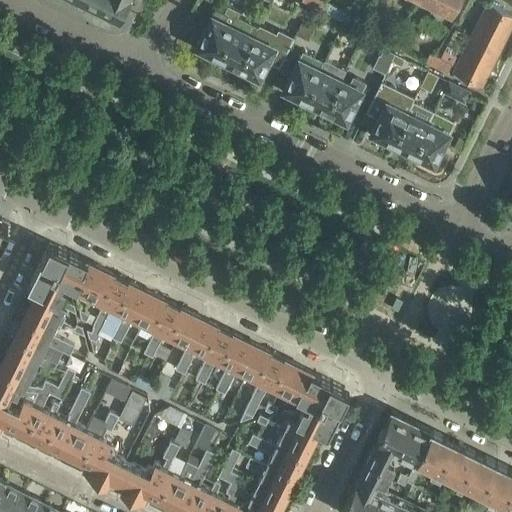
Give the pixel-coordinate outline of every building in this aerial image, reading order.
[(81,0),(120,19),(129,0),(81,0)] [(314,0),(312,6),(322,11),(327,1),(323,0),(314,0)] [(417,0),(418,0),(453,17),(461,0),(417,0)] [(511,12),(489,2),(471,36),(498,50),(511,22),(511,12)] [(293,11),(304,17),(307,9),(296,4),(293,11)] [(196,45),(205,50),(205,53),(212,56),(215,55),(217,56),(233,24),(239,11),(229,6),(226,12),(215,7),(196,45)] [(307,9),(304,17),(296,33),(308,39),(316,23),(314,22),(318,15),(307,9)] [(233,24),(217,56),(218,56),(219,59),(226,63),(228,61),(238,66),(255,31),(257,26),(237,16),(233,24)] [(255,31),(238,66),(239,67),(239,70),(247,73),(249,71),(259,76),(267,60),(279,66),(294,36),(280,29),(278,33),(259,24),(257,26),(255,31)] [(361,36),(350,31),(347,38),(358,43),(361,36)] [(395,47),(399,37),(389,32),(384,41),(395,47)] [(498,50),(471,36),(454,72),(481,85),(498,50)] [(395,47),(405,52),(410,42),(399,37),(395,47)] [(384,47),(380,54),(379,54),(373,67),(384,72),(391,60),(394,52),(384,47)] [(302,50),(283,88),(292,93),(293,96),(300,99),(302,98),(304,99),(320,67),(323,60),(313,55),(302,50)] [(402,65),(405,58),(394,52),(391,60),(402,65)] [(436,67),(441,58),(430,52),(425,62),(436,67)] [(320,67),(304,99),(306,99),(306,102),(313,106),(316,104),(325,109),(345,69),(324,58),(323,60),(320,67)] [(451,63),(441,58),(436,67),(446,72),(451,63)] [(345,69),(325,109),(327,109),(327,113),(334,116),(337,114),(346,119),(365,81),(355,75),(351,83),(341,78),(345,69)] [(437,74),(428,69),(420,85),(429,90),(437,74)] [(380,136),(380,139),(387,142),(390,141),(392,141),(409,107),(414,97),(414,96),(381,79),(367,109),(379,115),(371,131),(380,136)] [(448,79),(443,90),(464,100),(469,90),(448,79)] [(468,106),(476,109),(480,101),(473,97),(468,106)] [(409,107),(392,141),(401,146),(401,149),(408,153),(411,151),(413,152),(428,120),(433,110),(413,99),(409,107)] [(428,120),(413,152),(414,152),(414,156),(421,159),(424,157),(434,162),(453,124),(454,120),(433,110),(428,120)] [(0,242),(5,232),(10,222),(1,217),(2,217),(0,215),(0,242)] [(47,245),(35,269),(54,278),(69,249),(55,242),(47,245)] [(88,259),(69,249),(54,278),(62,282),(64,280),(74,285),(88,259)] [(75,289),(82,292),(80,296),(88,300),(104,267),(88,259),(74,285),(76,286),(75,289)] [(88,300),(89,301),(91,297),(103,303),(107,304),(121,275),(104,267),(88,300)] [(62,282),(54,278),(35,269),(27,285),(59,300),(65,287),(61,285),(62,282)] [(103,303),(93,323),(92,325),(93,326),(91,330),(87,328),(89,336),(95,339),(111,307),(123,313),(138,284),(121,275),(107,304),(103,303)] [(132,316),(141,321),(155,292),(138,284),(123,313),(112,335),(120,339),(132,316)] [(36,289),(30,303),(62,319),(64,315),(60,313),(64,306),(75,311),(74,304),(67,300),(65,304),(58,301),(59,300),(27,285),(36,289)] [(163,332),(159,330),(173,301),(155,292),(141,321),(155,328),(144,350),(152,354),(163,332)] [(163,332),(176,338),(190,309),(173,301),(159,330),(163,332)] [(30,303),(22,319),(50,334),(56,322),(60,324),(62,319),(30,303)] [(86,319),(89,312),(79,307),(81,317),(86,319)] [(176,338),(187,344),(192,346),(206,317),(190,309),(176,338)] [(207,353),(211,355),(225,327),(206,317),(192,346),(187,344),(176,366),(184,370),(195,348),(207,353)] [(22,319),(13,338),(57,360),(62,349),(69,352),(73,345),(50,334),(22,319)] [(82,325),(76,322),(73,328),(84,333),(82,325)] [(215,358),(227,363),(242,335),(225,327),(211,355),(207,353),(196,376),(204,380),(215,358)] [(245,372),(260,344),(242,335),(227,363),(216,386),(225,390),(236,367),(245,372)] [(53,368),(57,360),(13,338),(5,353),(34,367),(37,361),(53,368)] [(268,383),(263,381),(277,352),(260,344),(245,372),(259,379),(240,419),(252,415),(268,383)] [(297,395),(298,395),(311,369),(277,352),(263,381),(268,383),(279,389),(277,393),(282,395),(284,391),(296,397),(297,395)] [(0,376),(21,386),(24,388),(26,384),(34,367),(5,353),(0,363),(0,376)] [(33,400),(19,429),(36,437),(50,409),(42,405),(45,400),(44,400),(49,390),(62,396),(73,372),(75,369),(67,365),(63,374),(58,384),(46,378),(42,386),(40,385),(26,384),(24,388),(26,389),(38,390),(33,400)] [(310,401),(308,404),(335,417),(347,393),(344,386),(311,369),(298,395),(310,401)] [(155,380),(151,389),(159,393),(169,398),(174,387),(167,384),(171,377),(159,371),(155,380)] [(0,396),(8,401),(12,392),(17,395),(21,386),(0,376),(0,396)] [(111,376),(105,390),(122,398),(124,399),(130,387),(130,385),(129,385),(111,376)] [(81,386),(78,393),(86,398),(90,390),(86,388),(81,386)] [(131,388),(119,414),(134,421),(146,395),(131,388)] [(52,445),(71,454),(85,426),(75,421),(86,398),(78,393),(66,416),(52,445)] [(19,429),(33,400),(24,395),(18,406),(12,403),(3,421),(19,429)] [(3,421),(12,403),(8,401),(0,396),(0,422),(2,424),(3,421)] [(54,400),(50,409),(36,437),(52,445),(66,416),(55,411),(59,402),(54,400)] [(269,410),(278,406),(268,400),(265,407),(269,410)] [(328,433),(335,417),(308,404),(307,406),(304,404),(300,412),(296,410),(292,411),(285,407),(277,411),(289,416),(289,414),(328,433)] [(158,410),(156,413),(180,425),(186,413),(172,406),(158,410)] [(415,461),(417,457),(430,428),(391,409),(375,441),(389,448),(415,461)] [(110,410),(106,417),(114,421),(118,414),(115,412),(110,410)] [(71,454),(89,463),(103,435),(103,434),(107,426),(111,428),(114,421),(106,417),(105,419),(92,412),(85,426),(71,454)] [(268,416),(267,416),(260,412),(257,418),(265,422),(268,416)] [(281,422),(279,425),(312,442),(318,429),(327,434),(328,433),(289,414),(289,416),(285,424),(281,422)] [(186,459),(180,472),(166,501),(185,511),(199,482),(214,452),(209,449),(219,429),(205,422),(202,428),(197,438),(195,442),(206,448),(198,465),(186,459)] [(281,432),(275,443),(304,458),(312,442),(279,425),(277,430),(281,432)] [(183,426),(175,440),(184,445),(192,430),(183,426)] [(496,461),(430,428),(417,457),(434,466),(430,474),(440,479),(442,475),(458,483),(456,487),(462,489),(466,481),(482,489),(496,461)] [(266,463),(295,477),(304,458),(275,443),(253,432),(249,440),(271,451),(266,463)] [(146,468),(124,457),(110,451),(112,446),(108,444),(111,438),(103,435),(89,463),(88,466),(93,468),(89,476),(107,484),(110,480),(121,485),(123,486),(121,491),(139,500),(142,493),(147,495),(148,492),(162,464),(155,460),(152,466),(148,464),(146,468)] [(171,440),(167,447),(175,451),(179,444),(175,442),(171,440)] [(375,441),(357,477),(373,485),(377,477),(382,480),(385,479),(394,462),(393,460),(386,456),(389,448),(375,441)] [(238,489),(248,499),(250,494),(240,484),(238,483),(242,475),(230,469),(240,450),(232,446),(218,474),(231,480),(226,490),(230,492),(228,496),(216,490),(204,511),(226,511),(233,499),(238,489)] [(148,492),(166,501),(180,472),(168,466),(175,451),(167,447),(163,454),(167,456),(163,464),(162,464),(148,492)] [(261,471),(258,478),(287,492),(295,477),(266,463),(250,455),(246,463),(261,471)] [(511,468),(496,461),(482,489),(499,497),(495,505),(505,510),(507,507),(511,508),(511,468)] [(406,478),(412,481),(418,469),(412,466),(408,474),(406,478)] [(406,478),(408,474),(401,471),(397,479),(404,483),(406,478)] [(341,510),(345,511),(393,511),(400,498),(373,485),(357,477),(341,510)] [(250,494),(279,508),(287,492),(258,478),(250,494)] [(0,488),(0,511),(13,511),(24,491),(4,482),(5,479),(0,488)] [(199,482),(185,511),(187,511),(204,511),(216,490),(220,482),(215,480),(211,488),(199,482)] [(38,511),(43,501),(24,491),(13,511),(38,511)] [(242,503),(237,511),(277,511),(279,508),(250,494),(248,499),(242,503)] [(465,507),(474,511),(477,511),(483,501),(471,495),(465,507)] [(393,511),(427,511),(400,498),(393,511)] [(237,511),(242,503),(233,499),(226,511),(237,511)] [(38,511),(63,511),(64,511),(63,511),(43,501),(38,511)]
